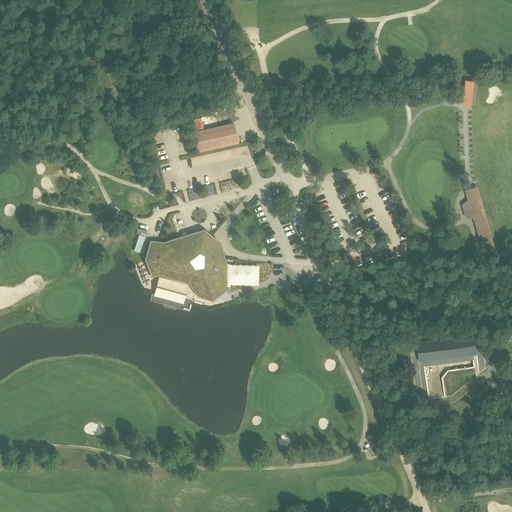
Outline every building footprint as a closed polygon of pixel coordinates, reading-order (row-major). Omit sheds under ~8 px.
[(475,102),(476,77),(467,76),(465,102),(475,102)] [(196,113),(197,124),(206,123),(205,112),(196,113)] [(199,152),(238,143),(234,123),(194,132),(199,152)] [(491,219),(481,181),(470,184),(472,196),(468,197),(474,223),(491,219)] [(159,273),(192,281),(200,294),(212,298),(224,288),(225,261),(219,243),(203,232),(164,243),(153,242),(148,259),(153,274),(159,273)] [(144,280),(148,279),(143,261),(140,262),(144,280)] [(187,298),(189,291),(181,288),(179,295),(187,298)] [(471,341),(420,350),(423,365),(430,403),(445,401),(443,378),(446,372),(456,370),(475,368),(471,341)] [(377,433),(368,437),(375,457),(385,453),(377,433)]
